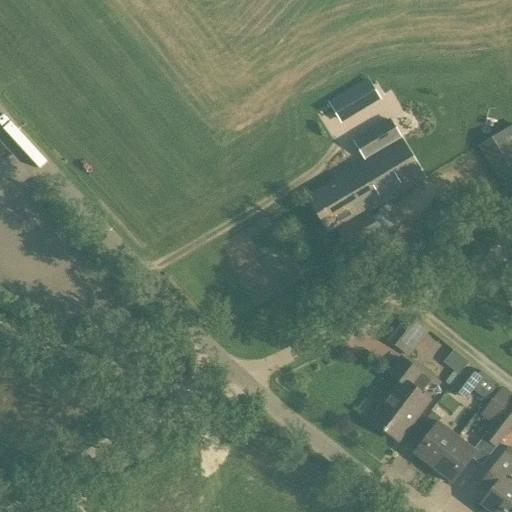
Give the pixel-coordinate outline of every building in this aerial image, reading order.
[(360,107),(350,90),(330,102),(340,119),(360,107)] [(338,181),(308,199),(328,231),(339,225),(341,228),(338,230),(352,254),(383,236),(369,212),(379,206),(381,205),(425,179),(391,121),(354,142),(365,159),(335,177),(338,181)] [(511,128),(484,141),(502,181),(511,176),(511,128)] [(388,342),(407,357),(427,331),(408,317),(388,342)] [(445,382),(451,388),(467,367),(470,365),(462,359),(445,382)] [(372,421),(397,440),(428,401),(420,395),(430,381),(402,360),(390,376),(401,384),(372,421)] [(467,367),(451,388),(466,399),(482,379),(467,367)] [(511,392),(503,386),(488,405),(500,414),(482,437),(497,448),(511,428),(511,392)] [(415,454),(433,469),(457,439),(439,424),(415,454)] [(457,439),(433,469),(451,483),(475,453),(457,439)] [(482,505),(490,511),(506,511),(511,505),(511,448),(509,446),(481,483),(492,492),(482,505)] [(176,511),(165,490),(128,511),(176,511)]
